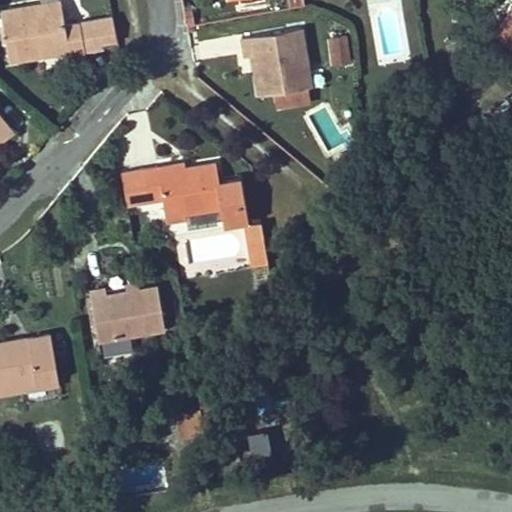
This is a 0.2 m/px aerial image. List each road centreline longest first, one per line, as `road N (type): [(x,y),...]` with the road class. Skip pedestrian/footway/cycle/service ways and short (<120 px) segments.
road 1 (residential): [(0,221),(153,51),(157,0)]
road 2 (residential): [(270,511),(427,499),(510,511)]
